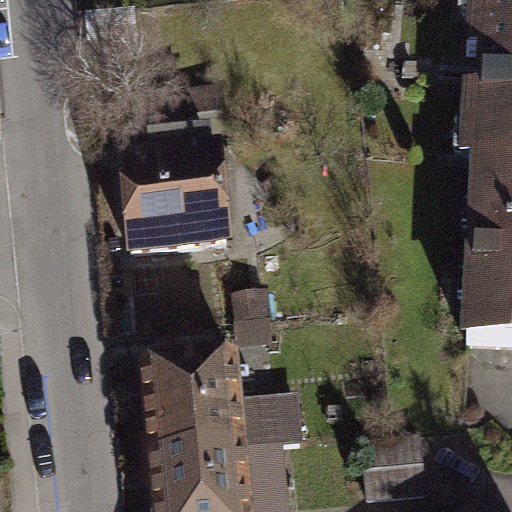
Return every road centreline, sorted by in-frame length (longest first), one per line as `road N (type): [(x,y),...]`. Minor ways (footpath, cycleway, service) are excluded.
road 1 (residential): [(45,229),(76,511)]
road 2 (residential): [(28,0),(45,229)]
